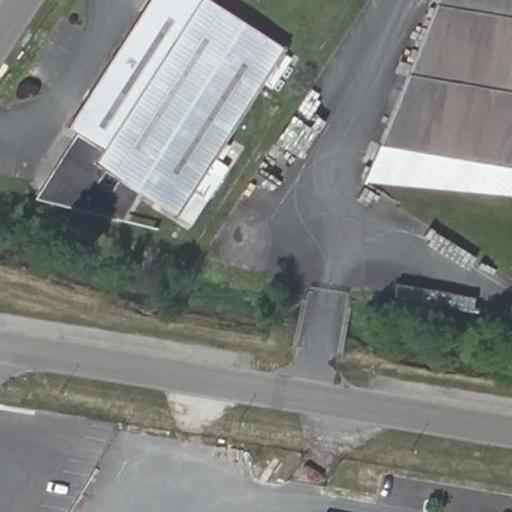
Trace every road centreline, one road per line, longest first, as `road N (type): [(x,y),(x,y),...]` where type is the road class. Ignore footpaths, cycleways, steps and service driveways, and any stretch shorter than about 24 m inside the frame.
road 1 (residential): [(0,346),(511,433)]
road 2 (unknown): [(304,398),(351,146),(407,0)]
